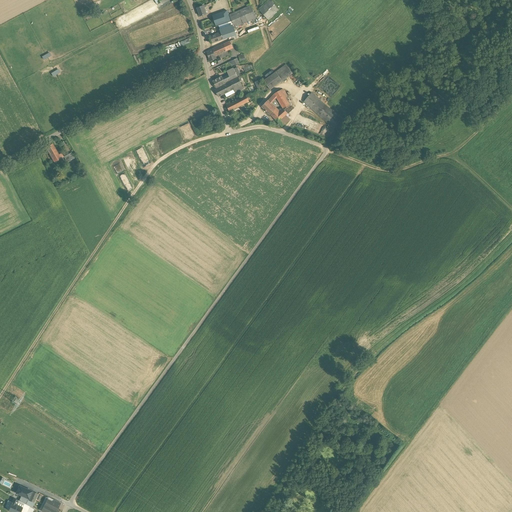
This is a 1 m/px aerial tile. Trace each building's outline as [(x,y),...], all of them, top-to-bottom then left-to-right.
[(279,9),(270,0),(259,11),(268,20),(279,9)] [(256,18),(250,5),(229,15),(235,27),(256,18)] [(208,6),(204,7),(204,6),(197,8),(200,17),(206,14),(206,12),(210,10),(208,6)] [(227,11),(213,16),(216,26),(230,21),(227,11)] [(212,43),(232,37),(235,36),(232,25),(229,26),(228,24),(219,26),(221,33),(210,37),(212,43)] [(233,48),(230,43),(207,52),(208,57),(233,48)] [(234,49),(233,48),(208,57),(210,62),(217,60),(216,56),(234,49)] [(182,61),(178,54),(157,66),(161,72),(182,61)] [(291,74),(284,66),(275,72),(264,81),(270,90),(282,81),(291,74)] [(241,75),(237,67),(234,69),(234,68),(227,72),(229,75),(222,78),(222,77),(213,81),(216,88),(238,77),(241,75)] [(238,78),(215,90),(219,97),(234,89),(236,93),(244,88),(238,78)] [(286,115),(288,114),(284,109),(290,106),(281,91),(275,94),(262,107),(270,115),(282,126),(289,119),(286,115)] [(312,93),(304,102),(333,128),(342,119),(312,93)] [(249,102),(246,96),(226,106),(229,112),(249,102)] [(60,152),(57,154),(52,144),(46,147),(55,163),(64,158),(60,152)] [(72,152),(64,156),(67,162),(75,158),(72,152)] [(19,486),(16,493),(21,495),(29,499),(32,492),(19,486)] [(53,503),(47,500),(45,506),(56,511),(59,506),(53,503)]
